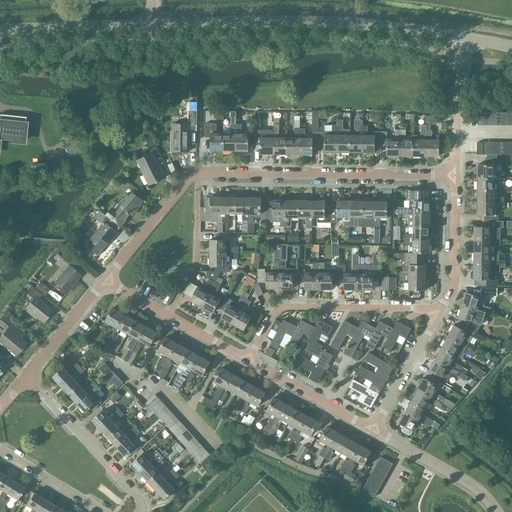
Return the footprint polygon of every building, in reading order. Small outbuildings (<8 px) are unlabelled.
[(223,133),(223,152),(236,152),(236,124),(236,112),(231,112),(231,124),(231,129),(224,128),(223,133)] [(0,139),(22,142),(25,117),(0,114),(0,139)] [(426,130),(426,156),(439,156),(439,155),(440,155),(440,140),(432,140),(432,131),(430,130),(430,123),(440,123),(440,116),(427,116),(427,122),(426,122),(426,130)] [(273,154),(286,154),(286,138),(279,138),(280,128),(279,128),(279,124),(279,119),(274,119),(273,124),(273,128),(273,154)] [(295,138),(286,138),(286,154),(300,155),(300,128),(300,120),(294,120),(294,128),(295,128),(295,138)] [(172,124),(172,151),(189,151),(190,124),(181,124),(181,123),(179,123),(179,124),(172,124)] [(210,151),(223,152),(223,133),(217,133),(217,124),(205,124),(205,137),(211,138),(210,151)] [(248,144),(254,144),(254,130),(249,130),(249,134),(242,134),(242,124),(236,124),(236,152),(247,152),(247,150),(248,150),(248,144)] [(319,131),(319,145),(324,145),(324,151),(325,151),(325,153),(338,153),(338,125),(332,125),(325,125),(325,131),(319,131)] [(338,125),(338,153),(350,153),(350,135),(350,129),(344,129),(344,126),(338,125)] [(413,140),(413,156),(426,156),(426,130),(426,127),(426,125),(421,125),(421,130),(421,136),(413,136),(413,140)] [(357,135),(350,135),(350,153),(362,153),(362,126),(357,126),(357,135)] [(363,126),(362,153),(374,153),(374,152),(375,152),(375,145),(381,145),(381,132),(376,132),(375,136),(368,136),(368,126),(363,126)] [(261,130),(254,130),(254,144),(260,144),(259,152),(260,152),(260,154),(273,154),(273,128),(268,128),(268,137),(261,137),(261,130)] [(300,128),(300,155),(312,155),(312,153),(313,153),(313,145),(319,145),(319,131),(313,131),(312,138),(305,138),(306,128),(300,128)] [(381,132),(381,145),(386,146),(386,154),(387,154),(387,156),(400,156),(401,130),(395,130),(395,139),(387,139),(387,132),(381,132)] [(401,130),(400,156),(413,156),(413,140),(406,139),(406,136),(406,130),(401,130)] [(84,160),(71,135),(61,141),(74,165),(84,160)] [(145,139),(151,151),(157,148),(150,136),(145,139)] [(159,180),(164,177),(152,153),(137,160),(149,184),(157,180),(157,182),(159,180)] [(477,166),(477,178),(505,178),(505,172),(495,172),(496,165),(499,165),(499,159),(485,159),(485,165),(479,165),(479,166),(477,166)] [(120,176),(115,182),(121,187),(126,181),(120,176)] [(505,183),(505,178),(477,178),(477,190),(495,190),(495,183),(505,183)] [(414,201),(414,208),(405,208),(405,213),(405,214),(430,214),(430,213),(432,213),(432,209),(434,207),(434,202),(432,201),(431,201),(431,190),(408,190),(408,201),(414,201)] [(477,190),(476,202),(504,203),(504,197),(498,197),(499,190),(495,190),(477,190)] [(132,215),(143,201),(133,193),(130,196),(127,193),(113,211),(111,209),(106,215),(120,227),(125,221),(123,219),(129,212),(132,215)] [(218,223),(223,223),(224,195),(211,195),(211,197),(210,197),(210,207),(204,207),(204,221),(211,221),(211,213),(218,213),(218,223)] [(236,196),(224,195),(223,223),(229,223),(229,214),(236,214),(236,196)] [(243,223),(248,224),(248,196),(236,196),(236,214),(243,214),(243,223)] [(261,196),(248,196),(248,224),(254,224),(254,214),(261,214),(261,222),(267,222),(267,208),(262,208),(262,198),(261,198),(261,196)] [(344,226),(350,226),(350,199),(338,199),(338,200),(337,200),(337,209),(332,209),(331,222),(337,223),(337,217),(344,217),(344,226)] [(350,199),(350,226),(362,227),(363,199),(350,199)] [(363,199),(362,227),(375,227),(375,199),(363,199)] [(387,199),(375,199),(375,227),(380,227),(380,218),(388,218),(388,201),(387,201),(387,199)] [(267,208),(267,222),(281,222),(281,226),(286,226),(287,200),(274,200),(274,201),(273,201),(273,208),(267,208)] [(287,200),(286,226),(292,226),(292,217),(299,217),(300,200),(287,200)] [(307,226),(312,227),(312,200),(300,200),(299,217),(307,217),(307,226)] [(312,200),(312,227),(318,227),(318,222),(331,222),(332,209),(326,209),(326,202),(325,202),(325,200),(312,200)] [(504,208),(504,203),(476,202),(476,214),(478,214),(478,215),(484,215),(484,221),(498,221),(498,215),(495,215),(495,208),(504,208)] [(111,220),(99,210),(94,217),(102,224),(90,239),(102,249),(110,238),(111,239),(116,233),(107,225),(111,220)] [(404,218),(404,219),(408,219),(408,226),(414,227),(430,227),(430,226),(432,226),(433,225),(433,220),(432,219),(430,219),(430,214),(405,214),(404,214),(404,218)] [(500,227),(503,227),(503,221),(498,221),(484,221),(484,227),(475,227),(475,228),(474,228),(474,240),(500,241),(500,227)] [(404,234),(404,239),(430,240),(430,235),(432,235),(433,233),(433,229),(432,227),(430,227),(414,227),(414,234),(404,234)] [(216,240),(210,240),(210,252),(238,253),(238,247),(225,247),(225,242),(231,242),(231,235),(216,235),(216,240)] [(404,239),(404,245),(409,245),(414,245),(414,252),(409,252),(406,252),(406,253),(406,259),(420,259),(420,253),(429,253),(429,252),(430,252),(430,240),(404,239)] [(474,240),(474,253),(491,253),(491,246),(500,246),(500,241),(474,240)] [(54,258),(65,267),(71,260),(60,251),(54,258)] [(238,253),(210,252),(210,265),(215,265),(215,271),(221,271),(229,271),(229,267),(233,267),(233,258),(238,258),(238,253)] [(474,253),(474,266),(499,266),(505,266),(505,261),(498,261),(498,253),(491,253),(474,253)] [(402,272),(400,272),(400,277),(427,277),(428,265),(426,265),(426,264),(420,264),(420,259),(406,259),(406,264),(402,264),(402,272)] [(267,288),(279,288),(280,260),(274,260),(274,268),(276,268),(276,273),(267,272),(267,273),(265,273),(265,269),(258,269),(257,279),(258,283),(267,283),(267,288)] [(285,260),(280,260),(279,288),(292,288),(292,281),(298,281),(298,269),(292,269),(292,273),(283,273),(283,269),(285,269),(285,260)] [(305,281),(305,288),(318,289),(319,262),(313,262),(313,273),(305,273),(305,269),(298,269),(298,281),(305,281)] [(331,289),(332,273),(324,273),(325,262),(319,262),(318,289),(331,289)] [(345,264),(338,264),(338,280),(344,280),(344,289),(358,289),(358,265),(353,264),(353,274),(345,274),(345,264)] [(364,265),(358,265),(358,289),(372,290),(372,281),(378,281),(378,265),(371,265),(371,274),(364,274),(364,265)] [(72,285),(80,275),(68,266),(55,283),(67,293),(73,286),(72,285)] [(471,273),(471,277),(472,279),(475,279),(475,280),(475,285),(483,285),(498,285),(498,280),(496,280),(496,272),(499,272),(499,266),(474,266),(474,271),(472,271),(471,273)] [(251,270),(248,275),(255,278),(258,273),(251,270)] [(191,283),(186,292),(193,295),(190,300),(201,307),(215,282),(217,278),(218,277),(221,271),(215,271),(207,271),(207,277),(210,279),(204,290),(191,283)] [(427,289),(427,277),(400,277),(399,282),(409,282),(409,290),(426,290),(426,289),(427,289)] [(257,280),(253,287),(257,297),(263,294),(257,280)] [(215,282),(201,307),(212,313),(216,306),(220,309),(227,297),(221,294),(218,298),(214,296),(220,285),(215,282)] [(38,299),(41,295),(27,283),(22,290),(33,299),(25,309),(36,319),(37,317),(43,322),(52,311),(38,299)] [(45,286),(39,293),(44,296),(49,289),(45,286)] [(227,297),(220,309),(224,311),(221,317),(232,323),(246,299),(248,294),(244,292),(241,296),(237,304),(239,305),(237,308),(230,305),(232,300),(227,297)] [(466,292),(462,305),(489,313),(491,308),(482,305),(482,307),(478,306),(481,297),(466,292)] [(246,299),(232,323),(243,330),(251,316),(243,312),(244,308),(246,309),(251,301),(246,299)] [(466,319),(463,325),(477,332),(481,324),(482,324),(485,317),(488,318),(489,313),(462,305),(458,317),(466,319)] [(108,342),(124,314),(113,308),(105,321),(113,326),(112,329),(110,328),(103,340),(108,342)] [(5,310),(2,314),(4,316),(9,321),(13,317),(5,310)] [(124,314),(110,339),(115,341),(119,334),(117,333),(119,329),(127,334),(135,320),(124,314)] [(0,323),(7,329),(0,337),(0,342),(16,355),(26,344),(20,339),(18,337),(22,331),(9,321),(4,316),(0,320),(0,323)] [(121,358),(126,361),(132,351),(146,326),(135,320),(127,334),(135,338),(133,341),(131,340),(127,348),(126,348),(121,358)] [(283,320),(270,345),(277,349),(279,345),(283,337),(290,340),(292,336),(297,327),(283,320)] [(301,320),(297,327),(292,336),(287,345),(294,349),(303,333),(309,337),(315,327),(301,320)] [(319,320),(315,327),(309,337),(303,349),(311,353),(316,342),(321,333),(327,337),(333,327),(319,320)] [(346,334),(352,337),(358,328),(345,320),(330,346),(337,350),(346,334)] [(362,320),(358,328),(352,337),(344,353),(351,357),(364,334),(370,337),(375,328),(362,320)] [(375,328),(370,337),(365,346),(373,350),(382,334),(388,338),(393,328),(380,321),(376,328),(375,328)] [(397,321),(393,328),(388,338),(383,346),(390,351),(399,335),(405,338),(411,329),(397,321)] [(473,337),(474,338),(477,332),(463,325),(461,329),(454,325),(447,336),(472,350),(475,345),(470,343),(473,337)] [(146,326),(132,351),(137,354),(141,346),(139,345),(141,341),(149,346),(157,332),(146,326)] [(477,353),(472,350),(447,336),(441,347),(455,355),(461,358),(465,352),(474,358),(477,353)] [(162,357),(158,365),(163,368),(177,343),(166,337),(158,351),(166,355),(164,358),(162,357)] [(108,342),(104,351),(109,354),(115,342),(115,341),(110,339),(108,342)] [(511,343),(505,340),(502,345),(510,349),(511,344),(511,343)] [(319,358),(316,364),(325,369),(333,355),(321,349),(323,346),(316,342),(311,353),(319,358)] [(160,374),(158,376),(163,379),(172,363),(170,362),(172,359),(180,363),(188,349),(177,343),(163,368),(160,374)] [(268,347),(265,354),(268,356),(271,358),(275,351),(272,349),(268,347)] [(441,347),(435,358),(460,372),(462,367),(455,363),(455,364),(451,362),(455,355),(441,347)] [(90,348),(83,355),(87,359),(94,353),(90,348)] [(173,388),(179,391),(185,380),(199,355),(188,349),(180,363),(188,368),(186,371),(184,370),(180,378),(179,377),(173,388)] [(103,351),(98,355),(105,362),(110,357),(103,351)] [(380,369),(376,375),(386,380),(394,366),(368,352),(364,360),(380,369)] [(199,355),(185,380),(190,383),(194,375),(192,374),(194,371),(202,375),(210,362),(199,355)] [(318,383),(325,369),(316,364),(300,355),(296,363),(312,371),(308,378),(318,383)] [(457,377),(460,372),(435,358),(429,369),(436,373),(434,377),(446,383),(448,379),(443,376),(447,369),(450,371),(449,373),(451,374),(457,377)] [(486,358),(484,362),(493,367),(496,363),(486,358)] [(63,367),(53,376),(61,385),(81,367),(77,363),(68,372),(63,367)] [(104,363),(98,368),(103,375),(110,369),(104,363)] [(158,365),(155,371),(160,374),(163,368),(158,365)] [(379,393),(386,380),(376,375),(360,366),(356,373),(372,382),(369,388),(379,393)] [(81,367),(61,385),(69,394),(79,385),(74,380),(84,371),(81,367)] [(213,409),(219,399),(232,374),(221,368),(214,382),(222,386),(220,389),(218,388),(211,401),(205,397),(201,403),(213,409)] [(443,376),(448,379),(451,374),(449,373),(450,371),(447,369),(443,376)] [(112,372),(106,378),(109,381),(116,376),(112,372)] [(236,394),(243,380),(232,374),(219,399),(223,402),(228,394),(226,393),(228,390),(236,394)] [(418,389),(442,403),(444,401),(445,398),(437,394),(437,396),(433,394),(437,386),(443,389),(445,385),(433,379),(431,382),(424,378),(418,389)] [(361,402),(371,408),(379,393),(369,388),(353,379),(349,387),(365,396),(361,402)] [(235,411),(239,414),(254,386),(243,380),(236,394),(244,398),(242,402),(240,401),(235,411)] [(84,390),(79,385),(69,394),(77,403),(97,385),(94,382),(93,382),(84,390)] [(100,389),(97,385),(77,403),(85,412),(101,398),(96,392),(100,389)] [(265,393),(254,386),(239,414),(243,416),(244,413),(245,414),(249,406),(248,405),(250,401),(258,406),(265,393)] [(440,408),(442,403),(418,389),(412,400),(425,408),(430,400),(433,402),(432,404),(440,408)] [(115,404),(122,397),(117,392),(110,399),(115,404)] [(155,394),(147,401),(146,403),(150,407),(159,399),(155,394)] [(262,434),(267,437),(285,403),(274,397),(266,411),(275,415),(273,419),(271,418),(262,434)] [(444,401),(442,403),(448,406),(452,408),(456,405),(445,398),(444,401)] [(150,407),(154,412),(163,403),(159,399),(150,407)] [(425,408),(412,400),(406,412),(430,425),(433,420),(425,416),(425,418),(421,416),(425,408)] [(154,412),(158,416),(167,407),(163,403),(154,412)] [(296,410),(285,403),(267,437),(272,439),(281,423),(279,422),(281,419),(288,423),(296,410)] [(102,411),(92,420),(100,429),(120,411),(117,407),(107,416),(102,411)] [(158,416),(161,420),(171,412),(167,407),(158,416)] [(296,410),(288,423),(297,428),(295,431),(293,430),(288,438),(293,440),(307,416),(296,410)] [(120,411),(100,429),(108,438),(119,429),(114,423),(124,414),(120,411)] [(161,420),(165,425),(175,416),(171,412),(161,420)] [(406,412),(399,423),(404,425),(402,429),(403,431),(408,434),(411,434),(416,424),(427,430),(430,425),(406,412)] [(247,417),(244,416),(241,422),(250,427),(255,417),(249,414),(247,417)] [(165,425),(169,429),(179,420),(175,416),(165,425)] [(318,422),(307,416),(293,440),(298,443),(303,435),(301,434),(303,431),(311,436),(318,422)] [(169,429),(173,433),(183,425),(179,420),(169,429)] [(119,429),(108,438),(116,447),(136,428),(133,425),(123,434),(119,429)] [(173,433),(177,438),(187,429),(183,425),(173,433)] [(323,461),(324,458),(338,433),(327,427),(319,441),(327,445),(325,448),(324,448),(314,466),(318,468),(322,461),(323,461)] [(136,428),(116,447),(124,456),(130,452),(135,447),(130,441),(140,432),(136,428)] [(177,438),(181,442),(191,433),(187,429),(177,438)] [(181,442),(185,446),(195,438),(191,433),(181,442)] [(341,453),(349,439),(338,433),(324,458),(329,460),(333,453),(332,452),(333,449),(341,453)] [(185,446),(189,451),(199,442),(195,438),(185,446)] [(346,460),(338,474),(342,477),(360,445),(349,439),(341,453),(349,457),(347,461),(346,460)] [(189,451),(193,455),(203,446),(199,442),(189,451)] [(301,462),(308,449),(303,445),(295,459),(301,462)] [(360,445),(342,477),(352,482),(356,475),(351,472),(355,465),(353,464),(355,461),(363,465),(371,451),(360,445)] [(132,449),(130,452),(132,454),(138,449),(136,446),(135,447),(132,449)] [(203,446),(193,455),(197,459),(207,451),(203,446)] [(137,458),(131,464),(139,473),(160,454),(156,450),(146,459),(142,454),(137,458)] [(197,459),(201,464),(210,455),(207,451),(197,459)] [(160,454),(139,473),(148,482),(158,472),(162,469),(158,465),(158,462),(163,458),(160,454)] [(389,470),(393,463),(381,457),(377,463),(389,470)] [(377,463),(373,470),(386,477),(389,470),(377,463)] [(158,472),(148,482),(156,491),(176,472),(173,469),(163,478),(158,472)] [(373,470),(370,477),(382,483),(386,477),(373,470)] [(176,472),(156,491),(164,500),(175,490),(170,485),(179,476),(176,472)] [(0,494),(0,503),(3,498),(6,493),(13,481),(3,475),(0,480),(0,489),(2,491),(0,494)] [(382,483),(370,477),(366,483),(378,490),(382,483)] [(13,481),(6,493),(17,500),(24,488),(13,481)] [(366,483),(362,490),(375,496),(378,490),(366,483)] [(30,511),(35,511),(43,500),(33,493),(26,505),(32,509),(30,511)] [(49,511),(54,506),(43,500),(35,511),(49,511)]
